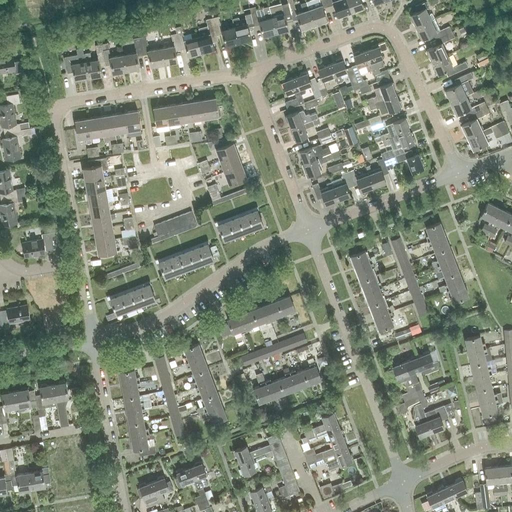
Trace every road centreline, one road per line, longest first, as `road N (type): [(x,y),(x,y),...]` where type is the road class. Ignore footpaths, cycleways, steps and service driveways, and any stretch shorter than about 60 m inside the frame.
road 1 (residential): [(80,262),(52,105),(249,74)]
road 2 (residential): [(249,74),(385,26),(459,172)]
road 3 (residential): [(403,481),(306,229)]
road 4 (unclassified): [(94,339),(153,324),(306,229)]
road 5 (residential): [(306,229),(249,74)]
road 6 (unclassified): [(306,229),(459,172)]
